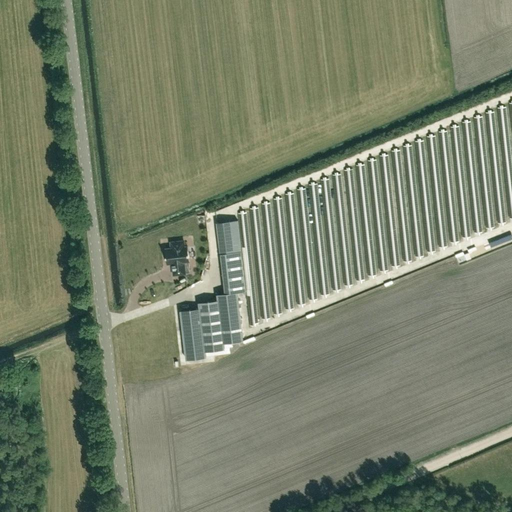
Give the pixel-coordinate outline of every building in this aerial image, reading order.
[(503,119),(511,119),(510,105),(502,106),(503,119)] [(475,120),(467,120),(468,147),(476,146),(475,120)] [(463,124),(454,125),(457,146),(466,145),(463,124)] [(444,129),(445,153),(453,152),(452,129),(444,129)] [(441,154),(440,133),(432,134),(433,154),(441,154)] [(421,155),(429,155),(428,139),(421,139),(421,155)] [(417,144),(409,144),(410,161),(417,161),(417,144)] [(404,148),(396,149),(397,164),(406,163),(404,148)] [(394,167),(393,152),(385,153),(386,167),(394,167)] [(382,171),(381,158),(373,158),(373,172),(382,171)] [(361,163),(362,177),(370,176),(369,163),(361,163)] [(359,182),(358,168),(349,169),(350,182),(359,182)] [(347,187),(346,172),(338,173),(339,187),(347,187)] [(327,190),(335,189),(334,176),(326,177),(327,190)] [(323,191),(322,182),(314,183),(314,191),(323,191)] [(217,222),(220,253),(241,251),(238,219),(217,222)] [(188,246),(185,247),(183,247),(182,242),(173,243),(174,248),(165,249),(167,263),(174,262),(174,265),(173,265),(174,275),(185,273),(190,272),(189,261),(188,246)] [(241,341),(236,292),(246,291),(241,251),(220,253),(225,293),(217,294),(218,300),(198,302),(199,308),(180,311),(186,359),(205,357),(204,351),(223,349),(222,343),(241,341)] [(368,278),(367,255),(359,255),(360,278),(368,278)] [(380,274),(379,255),(371,255),(372,275),(380,274)] [(392,271),(392,255),(383,255),(383,271),(392,271)] [(404,266),(404,255),(395,255),(396,266),(404,266)]
